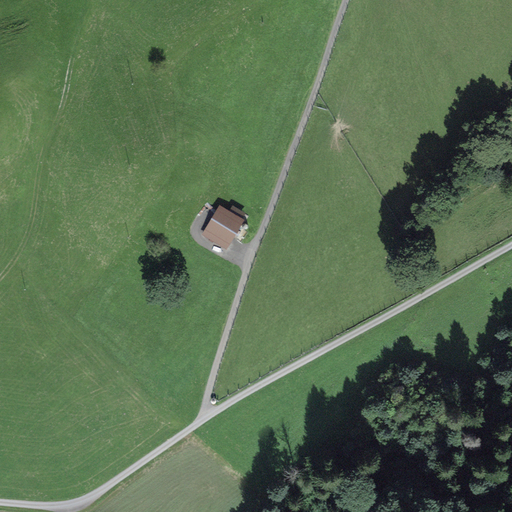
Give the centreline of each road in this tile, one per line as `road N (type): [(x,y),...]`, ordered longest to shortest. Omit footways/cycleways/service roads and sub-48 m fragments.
road 1 (unclassified): [(511,244),(231,401),(94,495),(53,506),(0,502)]
road 2 (track): [(347,0),(251,258),(202,420)]
road 3 (track): [(89,2),(42,154),(25,241),(0,278)]
